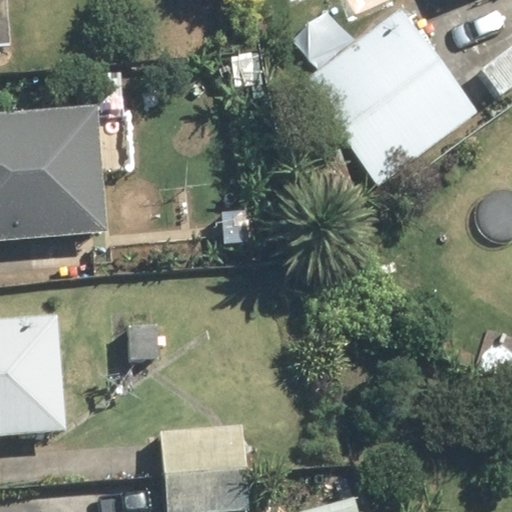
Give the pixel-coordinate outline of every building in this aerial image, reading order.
[(398,17),(297,90),(375,197),(476,124),(398,17)] [(88,106),(0,108),(0,226),(91,223),(88,106)] [(54,309),(0,310),(0,433),(58,432),(54,309)] [(93,330),(93,359),(131,360),(130,368),(158,368),(158,330),(93,330)] [(244,511),(247,438),(162,436),(160,511),(186,511),(244,511)]
